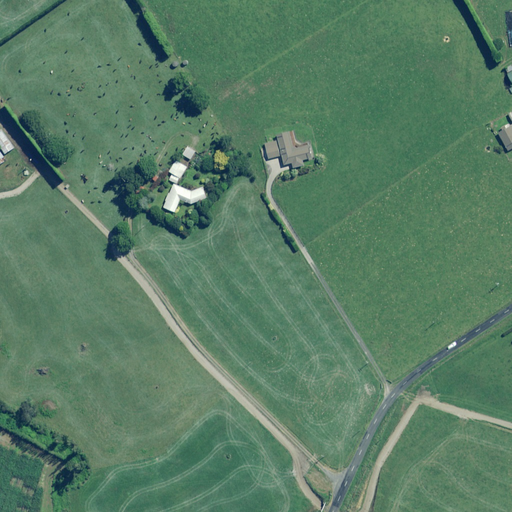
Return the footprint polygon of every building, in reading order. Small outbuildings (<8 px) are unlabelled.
[(499,131),(501,133),(499,134),(508,151),(511,149),(511,127),(507,130),(506,127),(499,131)] [(2,132),(0,133),(0,146),(6,155),(15,149),(2,132)] [(262,150),(264,159),(269,158),(269,159),(283,156),(285,166),(293,164),(295,169),(306,166),(304,161),(313,158),(310,146),(294,150),(290,133),(278,136),(279,141),(266,145),(267,149),(262,150)] [(196,152),(188,147),(183,155),(192,160),(196,152)] [(187,168),(176,161),(170,173),(181,179),(187,168)] [(179,179),(172,176),(170,181),(177,184),(179,179)] [(171,194),(169,193),(166,202),(166,203),(164,208),(176,213),(180,200),(191,204),(208,198),(204,188),(192,192),(174,185),(171,194)]
